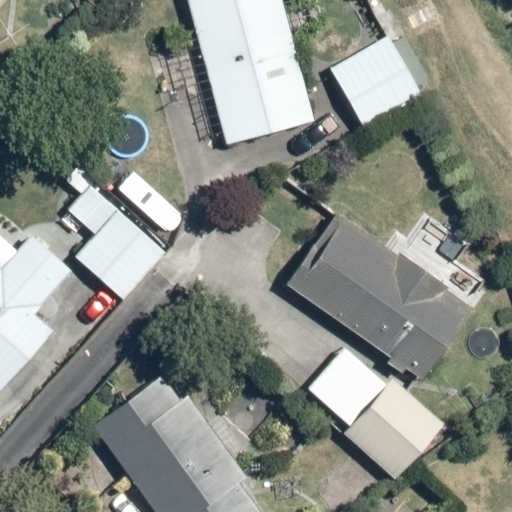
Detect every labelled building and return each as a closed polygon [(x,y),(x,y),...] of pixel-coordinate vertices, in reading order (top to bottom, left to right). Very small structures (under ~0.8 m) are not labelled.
[(282,0),(186,0),(220,145),(311,124),(282,0)] [(387,35),(324,68),(356,127),(419,93),(387,35)] [(0,384),(58,321),(42,307),(83,263),(106,284),(99,292),(115,306),(178,236),(87,152),(62,180),(74,191),(65,201),(72,207),(59,222),(46,209),(0,259),(0,384)] [(344,194),(282,282),(382,353),(378,359),(421,388),(487,294),(344,194)] [(336,342),(300,387),(343,421),(338,427),(397,475),(442,420),(386,375),(383,379),(336,342)] [(169,367),(88,427),(151,511),(262,511),(238,478),(246,471),(169,367)]
